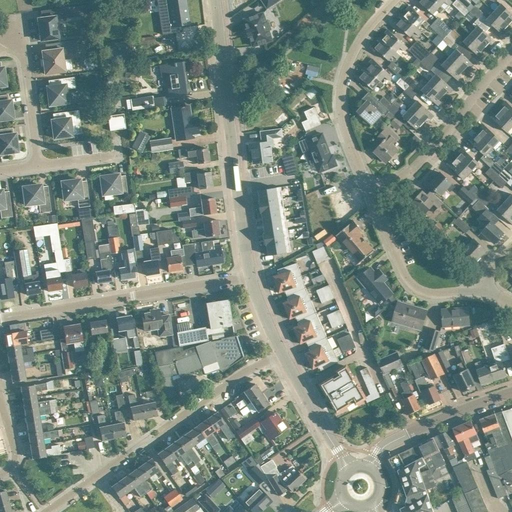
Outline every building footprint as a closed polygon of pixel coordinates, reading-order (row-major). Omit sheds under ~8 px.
[(155,0),(156,0),(157,0),(163,33),(161,33),(161,34),(182,31),(181,25),(188,24),(184,0),(155,0)] [(441,6),(434,0),(421,0),(420,2),(433,14),(437,10),(441,14),(444,10),(440,7),(441,6)] [(434,0),(441,6),(440,7),(444,10),(449,6),(452,2),(450,0),(434,0)] [(456,0),(453,4),(465,16),(470,12),(470,11),(457,0),(456,0)] [(466,0),(457,0),(470,11),(474,7),(466,0)] [(511,13),(502,4),(494,12),(508,25),(511,21),(511,13)] [(126,19),(124,6),(99,9),(100,22),(126,19)] [(429,24),(417,13),(410,6),(406,10),(408,12),(405,16),(418,28),(422,24),(426,28),(429,24)] [(475,6),(474,7),(470,11),(470,12),(478,19),(483,14),(475,6)] [(41,18),(37,18),(40,41),(58,39),(56,20),(74,17),(72,7),(40,11),(41,18)] [(476,28),(471,35),(485,47),(489,43),(492,45),(495,41),(485,32),(488,29),(478,19),(470,12),(465,16),(464,17),(476,28)] [(494,12),(487,20),(503,35),(506,32),(504,30),(508,25),(494,12)] [(271,40),(263,14),(246,20),(254,45),(271,40)] [(399,18),(401,20),(397,25),(410,36),(414,32),(419,36),(422,32),(418,29),(418,28),(405,16),(402,14),(399,18)] [(452,31),(438,18),(434,22),(448,35),(452,31)] [(430,27),(444,40),(448,35),(434,22),(430,27)] [(84,28),(85,37),(93,36),(92,27),(84,28)] [(387,35),(383,40),(396,52),(400,48),(404,51),(408,48),(388,30),(385,33),(387,35)] [(453,30),(452,31),(448,35),(457,43),(461,37),(453,30)] [(451,48),(457,43),(448,35),(444,40),(443,41),(445,42),(447,45),(451,48)] [(464,43),(472,51),(480,58),(483,54),(481,52),(485,47),(471,35),(464,43)] [(154,36),(137,38),(138,44),(155,42),(154,36)] [(375,48),(392,64),(400,56),(396,52),(383,40),(381,38),(377,41),(379,43),(375,48)] [(442,51),(447,45),(445,42),(443,40),(437,46),(442,51)] [(65,72),(62,54),(75,52),(74,41),(45,44),(46,51),(42,51),(45,74),(65,72)] [(426,58),(431,53),(417,41),(413,46),(426,58)] [(131,42),(107,46),(109,62),(133,59),(131,42)] [(426,58),(413,46),(408,50),(422,63),(426,58)] [(457,50),(449,58),(463,71),(468,66),(470,68),(473,65),(457,50)] [(431,53),(426,58),(435,66),(440,61),(431,53)] [(94,67),(93,56),(85,57),(85,60),(84,61),(84,64),(86,65),(86,68),(94,67)] [(429,72),(435,66),(426,58),(422,63),(421,64),(429,72)] [(463,71),(449,58),(442,66),(458,81),(461,77),(459,75),(463,71)] [(369,63),(372,65),(367,69),(380,81),(385,77),(389,81),(392,77),(373,59),(369,63)] [(171,97),(188,94),(183,62),(159,66),(161,76),(167,75),(171,97)] [(364,73),(360,77),(373,90),(377,85),(381,89),(384,85),(380,81),(367,69),(365,67),(362,71),(364,73)] [(405,82),(409,77),(400,69),(396,74),(401,78),(405,82)] [(437,75),(429,83),(443,96),(447,91),(450,93),(453,90),(437,75)] [(117,76),(106,77),(107,86),(118,85),(117,76)] [(410,76),(409,77),(405,82),(409,86),(413,90),(418,84),(410,76)] [(49,87),(48,87),(47,87),(48,94),(48,95),(49,105),(67,103),(66,90),(75,88),(74,77),(48,81),(49,87)] [(405,82),(401,78),(396,83),(405,91),(409,86),(405,82)] [(422,91),(438,106),(441,102),(439,100),(443,96),(429,83),(422,91)] [(417,94),(413,90),(409,86),(405,91),(404,92),(412,99),(417,94)] [(102,89),(95,90),(97,105),(104,104),(102,89)] [(396,117),(387,109),(379,102),(369,92),(368,93),(369,94),(364,99),(367,102),(358,112),(365,119),(362,123),(367,127),(370,124),(372,125),(381,115),(384,117),(385,115),(392,121),(396,117)] [(9,101),(8,94),(0,95),(0,120),(14,118),(12,108),(11,108),(11,101),(9,101)] [(165,105),(164,96),(153,98),(153,96),(130,99),(132,110),(165,105)] [(383,97),(379,102),(387,109),(391,105),(387,101),(383,97)] [(404,102),(402,101),(398,97),(393,103),(391,105),(387,109),(396,117),(401,112),(400,111),(401,111),(398,108),(404,102)] [(113,100),(105,100),(106,113),(114,112),(113,100)] [(418,101),(410,109),(424,122),(429,117),(431,119),(434,116),(418,101)] [(511,106),(506,101),(502,105),(504,107),(500,111),(511,122),(511,106)] [(198,135),(197,125),(195,118),(190,119),(188,106),(183,107),(171,108),(176,140),(193,137),(193,136),(198,135)] [(314,107),(305,111),(308,119),(302,121),(305,130),(309,129),(321,124),(314,107)] [(281,116),(286,121),(294,114),(289,109),(281,116)] [(419,132),(422,129),(420,126),(424,122),(410,109),(403,117),(419,132)] [(53,120),(52,120),(52,121),(53,128),(52,128),(54,138),(72,136),(70,123),(80,122),(78,110),(53,114),(53,120)] [(507,133),(511,127),(511,122),(500,111),(496,116),(494,114),(491,117),(507,133)] [(108,116),(110,131),(126,129),(124,114),(108,116)] [(392,121),(390,123),(391,125),(397,130),(403,124),(396,117),(392,121)] [(483,130),(478,135),(493,148),(500,140),(484,125),(481,128),(483,130)] [(382,143),(374,152),(387,163),(398,151),(392,145),(398,138),(391,131),(387,127),(383,130),(377,138),(382,143)] [(13,134),(12,128),(0,129),(0,154),(18,152),(17,141),(16,141),(15,134),(13,134)] [(262,143),(251,144),(249,145),(249,151),(252,150),(252,151),(253,151),(254,163),(272,161),(270,148),(274,148),(273,140),(283,138),(282,128),(260,131),(262,143)] [(131,147),(142,153),(150,136),(140,131),(131,147)] [(322,133),(313,137),(306,140),(306,139),(299,142),(303,153),(310,150),(319,172),(337,165),(333,155),(329,156),(326,148),(328,148),(322,133)] [(469,141),(485,156),(493,148),(478,135),(474,139),(472,137),(469,141)] [(151,152),(171,149),(170,139),(150,142),(151,152)] [(207,149),(196,150),(196,147),(178,150),(179,159),(196,156),(197,164),(209,162),(207,149)] [(471,172),(479,163),(470,155),(462,148),(459,152),(461,154),(457,158),(471,172)] [(453,163),(451,161),(447,165),(464,180),(471,172),(457,158),(453,163)] [(505,159),(500,165),(503,169),(509,162),(505,159)] [(182,161),(168,163),(169,173),(184,171),(182,161)] [(498,174),(503,169),(500,165),(496,162),(491,168),(498,174)] [(486,174),(493,180),(498,174),(491,168),(486,174)] [(511,176),(503,169),(498,174),(507,183),(511,177),(511,176)] [(210,172),(197,174),(197,171),(183,173),(184,183),(197,181),(198,189),(212,187),(210,172)] [(429,184),(436,191),(441,195),(447,189),(450,192),(455,187),(440,173),(429,184)] [(498,174),(493,180),(493,181),(499,185),(502,189),(507,183),(498,174)] [(120,192),(120,195),(127,194),(125,175),(118,176),(118,175),(111,176),(111,175),(100,176),(103,195),(120,192)] [(77,198),(78,208),(90,206),(86,181),(80,181),(79,180),(72,181),(72,180),(62,182),(64,200),(77,198)] [(25,205),(38,203),(40,213),(51,212),(47,186),(41,187),(41,185),(34,186),(33,185),(23,187),(25,205)] [(474,185),(469,191),(477,198),(482,192),(474,185)] [(169,198),(182,196),(193,194),(192,186),(168,190),(169,198)] [(482,192),(477,198),(486,206),(491,201),(486,196),(492,190),(488,186),(482,192)] [(283,198),(281,187),(259,191),(260,201),(283,198)] [(471,204),(477,198),(469,191),(464,187),(459,192),(471,204)] [(0,211),(1,218),(12,217),(9,191),(2,192),(2,191),(2,190),(0,190),(0,211)] [(431,192),(427,196),(422,192),(412,203),(424,214),(430,208),(434,212),(443,203),(431,192)] [(184,197),(169,199),(170,208),(186,206),(184,197)] [(201,207),(188,209),(189,216),(216,213),(214,198),(200,200),(201,207)] [(285,209),(283,198),(260,201),(259,201),(261,213),(262,213),(285,209)] [(488,209),(486,206),(477,198),(471,204),(474,206),(472,207),(482,216),(479,219),(487,226),(482,232),(494,244),(504,233),(494,224),(499,220),(487,210),(488,209)] [(511,208),(505,203),(497,211),(511,224),(511,208)] [(114,215),(135,212),(134,204),(113,206),(114,215)] [(103,208),(96,209),(97,217),(104,216),(103,208)] [(135,210),(137,225),(149,224),(147,208),(135,210)] [(286,219),(285,209),(262,213),(264,223),(286,219)] [(459,217),(454,223),(466,234),(471,228),(459,217)] [(92,218),(81,219),(87,260),(96,258),(93,241),(96,241),(92,218)] [(195,219),(181,221),(182,228),(196,226),(195,219)] [(288,230),(286,219),(264,223),(265,233),(288,230)] [(204,229),(191,231),(192,238),(219,235),(217,220),(203,222),(204,229)] [(374,251),(359,233),(362,231),(354,221),(337,235),(350,252),(346,255),(355,265),(359,262),(360,263),(374,251)] [(57,223),(48,224),(50,235),(52,252),(54,251),(61,250),(57,223)] [(443,227),(438,232),(442,236),(447,230),(443,227)] [(157,245),(180,241),(171,229),(159,231),(155,232),(157,245)] [(290,241),(288,230),(265,233),(264,233),(266,245),(267,245),(290,241)] [(139,235),(133,236),(135,249),(135,250),(142,249),(143,249),(142,241),(148,240),(147,233),(139,234),(139,235)] [(108,238),(110,251),(110,254),(120,253),(117,236),(108,238)] [(486,250),(474,239),(463,251),(475,262),(486,250)] [(193,243),(182,245),(182,249),(183,251),(185,266),(196,264),(197,267),(223,263),(222,259),(224,257),(223,251),(221,250),(220,245),(214,246),(213,243),(213,241),(213,240),(201,242),(202,252),(195,253),(193,243)] [(291,252),(290,241),(267,245),(269,255),(291,252)] [(316,245),(318,249),(312,251),(318,264),(331,259),(326,246),(325,246),(323,242),(316,245)] [(151,261),(143,262),(146,276),(158,274),(156,260),(160,260),(158,250),(158,247),(149,249),(151,261)] [(42,281),(40,274),(40,271),(35,271),(36,274),(32,275),(27,249),(13,252),(17,278),(23,277),(26,295),(40,293),(38,282),(42,281)] [(121,280),(134,277),(133,267),(137,266),(136,263),(134,249),(124,251),(126,267),(119,268),(121,280)] [(170,251),(171,257),(166,258),(168,272),(182,269),(181,267),(185,266),(182,249),(170,251)] [(61,250),(54,251),(56,261),(56,263),(58,273),(59,273),(65,272),(63,260),(61,250)] [(97,283),(111,281),(109,271),(113,270),(110,254),(110,251),(99,253),(102,271),(95,272),(97,283)] [(70,259),(63,260),(65,272),(72,270),(70,259)] [(7,279),(0,279),(0,297),(0,299),(14,297),(12,286),(10,278),(15,277),(13,265),(14,265),(13,261),(4,262),(7,279)] [(56,263),(43,265),(46,278),(46,282),(48,291),(62,289),(60,279),(59,276),(59,273),(58,273),(56,263)] [(273,276),(276,285),(302,276),(297,263),(278,270),(279,274),(273,276)] [(446,265),(443,269),(451,277),(455,274),(446,265)] [(87,285),(85,275),(84,268),(77,269),(78,274),(71,275),(73,287),(87,285)] [(380,279),(384,275),(379,270),(375,273),(371,268),(359,278),(381,304),(393,294),(380,279)] [(287,296),(306,288),(302,276),(276,285),(279,293),(285,291),(287,296)] [(332,291),(329,285),(316,290),(319,297),(332,291)] [(283,303),(286,311),(311,300),(306,288),(287,296),(289,300),(283,303)] [(332,291),(319,297),(322,304),(335,298),(332,291)] [(232,325),(228,300),(206,303),(210,329),(232,325)] [(311,300),(286,311),(290,319),(296,317),(298,321),(317,313),(311,300)] [(421,330),(427,311),(416,307),(415,310),(410,309),(411,306),(398,302),(393,321),(421,330)] [(468,308),(458,308),(458,310),(442,311),(443,316),(442,316),(442,318),(443,318),(443,327),(469,325),(468,308)] [(327,315),(330,322),(343,316),(340,310),(327,315)] [(159,336),(172,334),(168,315),(160,317),(159,311),(141,314),(144,331),(158,328),(159,336)] [(294,328),(297,336),(322,325),(317,313),(298,321),(299,325),(294,328)] [(132,328),(130,316),(116,318),(118,331),(126,330),(127,338),(132,337),(134,348),(139,347),(136,328),(132,328)] [(346,323),(343,316),(330,322),(333,329),(346,323)] [(100,343),(108,341),(106,332),(107,332),(105,320),(89,323),(91,334),(99,333),(100,343)] [(76,351),(83,350),(79,324),(78,324),(79,326),(73,327),(73,325),(63,327),(66,344),(74,343),(76,351)] [(306,342),(308,346),(327,338),(322,325),(297,336),(301,344),(306,342)] [(177,332),(178,338),(179,346),(208,341),(207,337),(207,335),(206,329),(206,327),(193,329),(177,332)] [(52,329),(39,331),(41,340),(53,338),(52,329)] [(421,358),(434,352),(434,353),(435,351),(440,332),(431,329),(425,348),(424,347),(421,358)] [(6,347),(20,345),(27,343),(25,331),(4,334),(6,347)] [(337,339),(340,346),(353,341),(350,334),(337,339)] [(221,338),(221,339),(210,341),(183,350),(182,346),(179,346),(173,348),(155,352),(165,397),(175,395),(171,376),(178,374),(179,375),(202,367),(205,375),(220,369),(222,372),(243,357),(240,348),(243,346),(239,342),(238,343),(236,335),(221,338)] [(127,349),(125,337),(112,339),(114,351),(127,349)] [(305,353),(309,361),(333,349),(327,338),(308,346),(311,350),(305,353)] [(353,341),(340,346),(343,353),(356,347),(353,341)] [(98,355),(96,343),(88,344),(90,357),(98,355)] [(463,355),(462,351),(461,348),(459,344),(454,346),(458,357),(463,355)] [(496,363),(489,366),(494,380),(507,376),(502,362),(510,359),(505,344),(491,348),(494,356),(496,363)] [(20,345),(6,347),(8,359),(21,356),(20,345)] [(321,371),(339,361),(333,349),(309,361),(313,369),(319,367),(321,371)] [(473,361),(470,353),(469,349),(462,351),(463,355),(466,363),(473,361)] [(442,350),(435,354),(445,373),(452,370),(442,350)] [(74,373),(71,352),(62,353),(62,355),(64,368),(65,368),(66,374),(74,373)] [(403,365),(398,352),(379,361),(384,373),(393,369),(403,365)] [(415,380),(420,392),(424,391),(430,405),(441,400),(434,385),(429,388),(425,378),(424,376),(422,377),(421,374),(428,371),(432,380),(445,373),(435,354),(434,354),(434,353),(434,352),(421,358),(407,364),(410,371),(412,370),(415,377),(416,377),(416,379),(415,380)] [(21,356),(8,359),(10,370),(23,368),(23,363),(35,360),(34,354),(27,355),(21,356)] [(454,376),(462,392),(475,385),(463,361),(457,364),(461,373),(454,376)] [(482,368),(480,361),(475,363),(482,384),(494,380),(489,366),(482,368)] [(330,397),(355,383),(353,379),(354,379),(346,366),(338,371),(339,374),(321,384),(327,394),(328,394),(330,397)] [(25,380),(23,368),(10,370),(12,382),(25,380)] [(370,374),(367,368),(360,371),(363,378),(370,374)] [(383,376),(391,393),(393,398),(398,395),(395,387),(396,387),(390,373),(383,376)] [(370,374),(363,378),(370,394),(368,395),(370,401),(367,402),(367,403),(380,397),(370,374)] [(404,408),(407,415),(420,409),(407,380),(401,383),(405,392),(402,393),(405,399),(403,400),(406,407),(404,408)] [(47,389),(46,383),(21,387),(23,400),(36,397),(35,391),(47,389)] [(337,411),(355,401),(356,403),(365,398),(358,386),(357,386),(355,383),(330,397),(332,401),(331,401),(337,411)] [(251,402),(262,394),(254,384),(244,392),(246,396),(243,398),(247,404),(250,401),(251,402)] [(122,394),(122,391),(115,392),(118,409),(125,408),(122,394)] [(133,421),(145,418),(142,405),(137,406),(134,394),(128,396),(133,421)] [(269,404),(262,394),(251,402),(258,412),(269,404)] [(37,402),(36,397),(23,400),(25,411),(57,406),(56,399),(49,400),(37,402)] [(89,400),(91,412),(92,414),(99,413),(96,399),(89,400)] [(142,405),(145,418),(157,416),(154,402),(142,405)] [(57,406),(25,411),(26,423),(40,421),(39,416),(51,413),(58,412),(57,410),(57,406)] [(236,412),(232,406),(228,409),(226,406),(220,410),(226,419),(236,412)] [(111,425),(114,438),(126,436),(123,423),(121,411),(114,412),(116,424),(111,425)] [(499,476),(511,469),(511,417),(510,411),(497,415),(480,421),(484,430),(490,444),(486,445),(488,449),(491,456),(499,476)] [(224,423),(222,420),(217,412),(207,419),(215,430),(219,427),(228,440),(233,436),(224,423)] [(270,439),(277,434),(286,428),(275,413),(261,422),(267,430),(265,432),(270,439)] [(102,441),(114,438),(111,425),(106,426),(103,415),(97,416),(102,441)] [(241,425),(236,418),(230,422),(235,429),(241,425)] [(236,432),(240,438),(245,445),(254,439),(249,432),(259,425),(255,418),(236,432)] [(207,419),(197,426),(212,447),(217,443),(210,433),(215,430),(207,419)] [(26,423),(28,435),(42,433),(42,432),(40,421),(26,423)] [(468,462),(477,458),(471,444),(479,440),(471,421),(453,429),(458,442),(465,455),(465,456),(467,461),(468,460),(468,462)] [(56,431),(54,424),(47,425),(48,431),(48,432),(56,431)] [(197,426),(187,433),(195,444),(200,441),(205,437),(197,426)] [(59,436),(58,430),(56,431),(48,432),(48,431),(42,432),(42,433),(28,435),(30,447),(44,445),(43,439),(59,436)] [(448,456),(464,492),(472,511),(487,511),(489,511),(467,461),(465,456),(463,459),(458,461),(452,446),(454,445),(448,431),(438,435),(443,447),(448,456)] [(198,468),(201,466),(198,461),(200,460),(191,447),(195,444),(187,433),(177,440),(196,465),(198,468)] [(417,445),(399,454),(406,466),(423,457),(424,459),(430,456),(437,468),(445,464),(439,451),(439,449),(443,447),(438,435),(417,445)] [(84,438),(86,449),(94,448),(92,436),(84,438)] [(196,465),(177,440),(168,447),(175,458),(180,455),(191,469),(196,465)] [(44,449),(44,445),(30,447),(32,459),(60,454),(59,444),(51,446),(51,448),(44,449)] [(165,465),(166,465),(172,474),(178,470),(171,461),(175,458),(168,447),(157,454),(165,465)] [(235,452),(231,455),(236,461),(240,458),(235,452)] [(426,488),(436,485),(430,469),(424,459),(423,457),(406,466),(399,454),(393,457),(392,458),(391,460),(390,462),(391,464),(396,472),(398,471),(402,483),(399,483),(399,488),(399,493),(405,491),(407,497),(405,504),(406,505),(403,507),(405,511),(432,511),(434,511),(426,488)] [(250,456),(241,463),(248,472),(247,473),(258,484),(265,477),(254,466),(256,464),(250,456)] [(259,456),(254,459),(260,467),(265,474),(276,468),(277,467),(272,459),(265,464),(259,456)] [(499,498),(508,495),(503,486),(501,480),(499,476),(491,456),(486,458),(491,470),(488,471),(499,498)] [(162,475),(151,459),(141,466),(149,477),(155,473),(158,477),(162,475)] [(151,489),(145,480),(149,477),(141,466),(131,472),(146,493),(151,489)] [(219,468),(215,472),(219,478),(224,475),(219,468)] [(305,479),(294,468),(290,471),(289,468),(269,480),(278,496),(286,491),(284,488),(287,487),(292,492),(293,491),(297,488),(296,487),(305,479)] [(511,469),(499,476),(503,478),(507,480),(511,482),(511,473),(511,469)] [(131,472),(121,479),(129,490),(134,487),(140,497),(146,493),(131,472)] [(111,487),(119,498),(129,490),(121,479),(111,487)] [(505,485),(503,486),(508,495),(511,493),(511,482),(507,480),(505,483),(505,485)] [(211,487),(206,492),(211,497),(216,493),(211,487)] [(183,499),(175,488),(163,496),(169,505),(171,507),(183,499)] [(259,488),(243,503),(252,511),(259,511),(271,501),(259,488)] [(5,491),(0,492),(0,506),(9,504),(5,491)] [(472,511),(464,492),(452,498),(457,511),(472,511)] [(216,511),(219,509),(205,495),(202,498),(199,501),(208,511),(216,511)] [(193,498),(173,511),(203,511),(200,507),(199,507),(193,498)]
